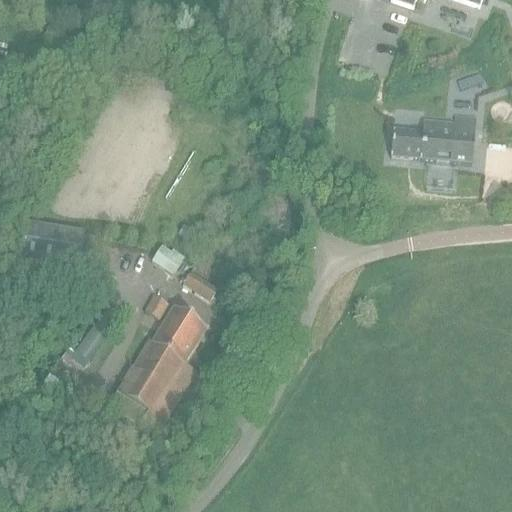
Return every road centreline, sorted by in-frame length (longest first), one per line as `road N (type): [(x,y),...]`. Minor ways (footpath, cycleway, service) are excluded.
road 1 (unclassified): [(189,511),(266,410),(324,260)]
road 2 (unclassified): [(324,260),(307,172),(308,85),(327,0)]
road 3 (unclassified): [(324,260),(511,233)]
